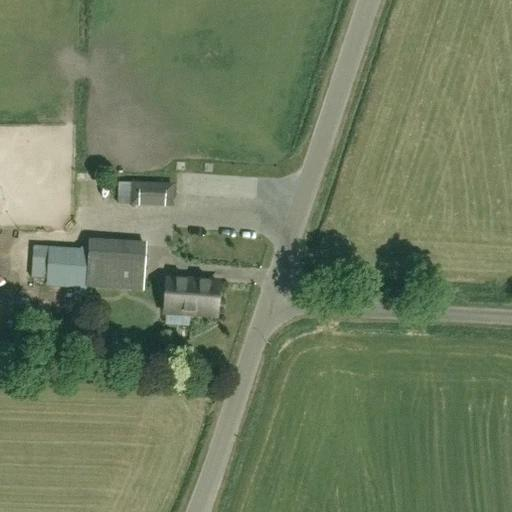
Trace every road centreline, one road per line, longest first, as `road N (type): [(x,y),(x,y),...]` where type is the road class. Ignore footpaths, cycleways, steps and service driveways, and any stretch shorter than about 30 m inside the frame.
road 1 (unclassified): [(274,295),(368,0)]
road 2 (unclassified): [(511,319),(346,309),(274,295)]
road 3 (unclassified): [(198,511),(274,295)]
